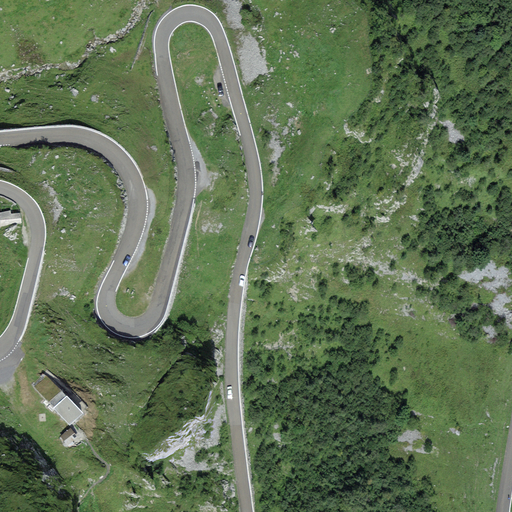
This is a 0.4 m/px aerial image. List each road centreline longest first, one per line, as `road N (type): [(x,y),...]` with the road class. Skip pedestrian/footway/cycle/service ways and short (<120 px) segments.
road 1 (primary): [(247,511),(231,352),(255,177),(213,23),(178,15),(162,34),(186,185),(158,306),(146,324),(118,323),(106,305),(138,215),(122,162),(99,141),(74,133),(0,138)]
road 2 (primary): [(0,188),(28,204),(37,228),(20,316),(0,348)]
